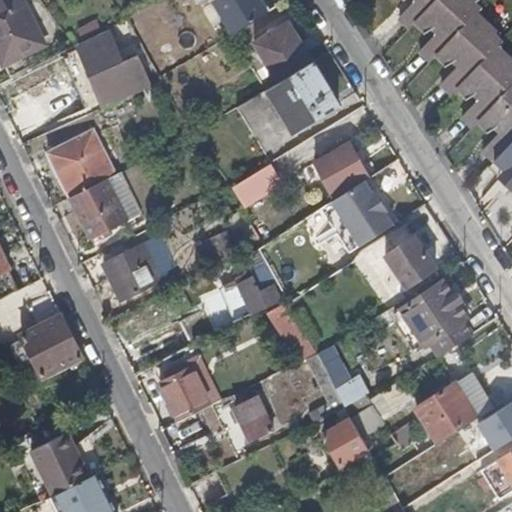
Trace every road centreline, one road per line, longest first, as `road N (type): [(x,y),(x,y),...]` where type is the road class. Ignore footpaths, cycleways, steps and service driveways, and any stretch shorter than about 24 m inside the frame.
road 1 (residential): [(0,160),(175,511)]
road 2 (unclassified): [(511,301),(315,0)]
